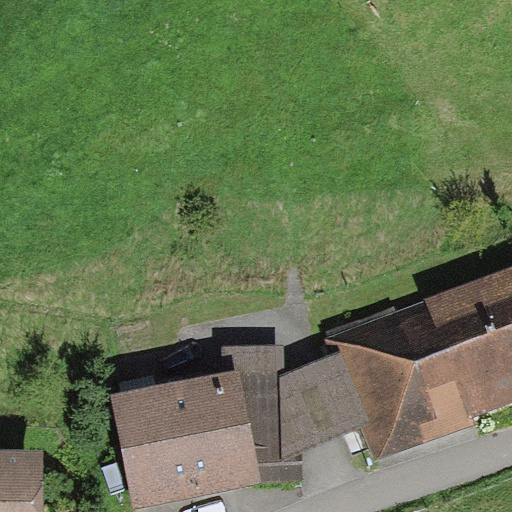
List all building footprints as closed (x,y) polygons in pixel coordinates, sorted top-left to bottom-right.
[(511,402),(511,265),(424,300),(424,302),(326,340),(332,355),(341,351),(370,426),(361,430),(374,462),(476,422),(474,417),(511,402)] [(221,347),(222,373),(239,370),(261,484),(302,481),(302,452),(283,461),(280,376),(284,376),(284,346),(221,347)] [(284,376),(280,376),(283,461),(302,452),(361,430),(370,426),(341,351),(332,355),(284,376)] [(222,373),(111,395),(133,509),(261,484),(239,370),(222,373)] [(43,511),(45,451),(0,449),(0,511),(43,511)]
